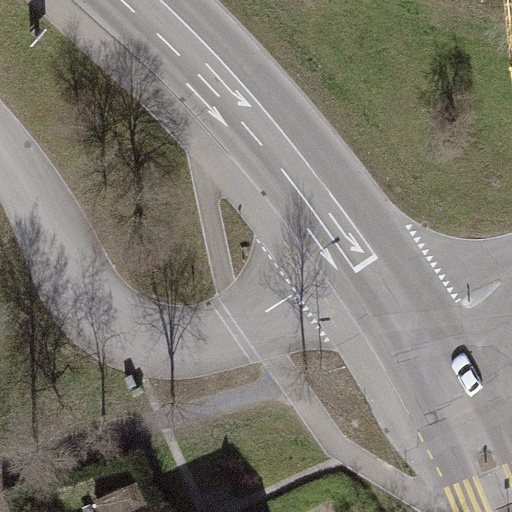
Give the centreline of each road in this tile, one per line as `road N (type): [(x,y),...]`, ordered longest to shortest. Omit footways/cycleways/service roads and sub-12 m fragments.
road 1 (tertiary): [(419,333),(365,251),(204,67),(132,0)]
road 2 (tertiary): [(508,511),(419,333)]
